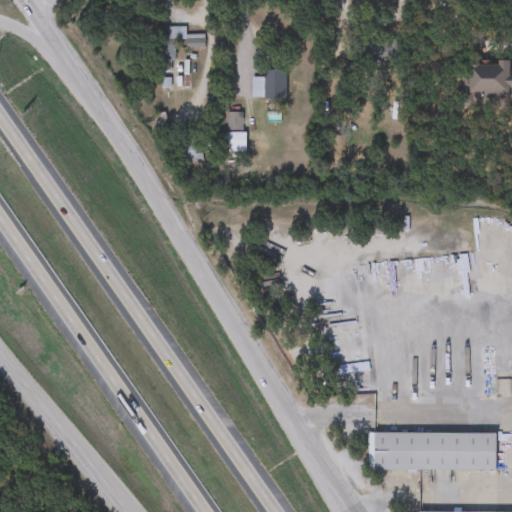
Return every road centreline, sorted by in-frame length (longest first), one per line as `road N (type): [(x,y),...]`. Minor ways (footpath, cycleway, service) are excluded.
road 1 (tertiary): [(355,511),(25,0)]
road 2 (motorway): [(277,511),(0,105)]
road 3 (motorway): [(0,209),(209,511)]
road 4 (tertiary): [(0,351),(124,511)]
